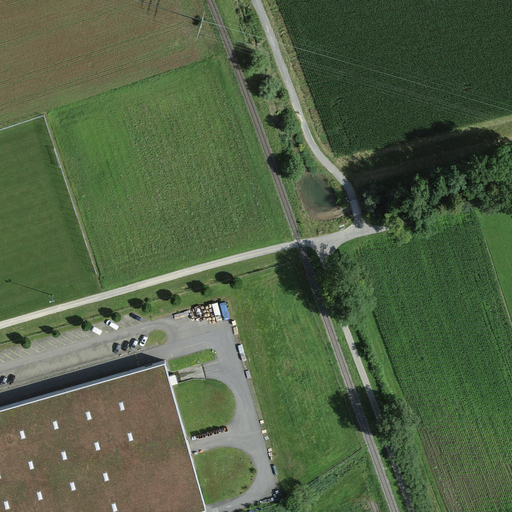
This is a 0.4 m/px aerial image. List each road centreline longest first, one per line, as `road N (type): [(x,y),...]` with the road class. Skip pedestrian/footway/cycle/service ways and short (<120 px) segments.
road 1 (track): [(320,240),(0,327)]
road 2 (track): [(413,511),(329,289),(320,240)]
road 3 (track): [(256,0),(310,143),(353,194),(365,233)]
road 4 (track): [(365,233),(511,195)]
